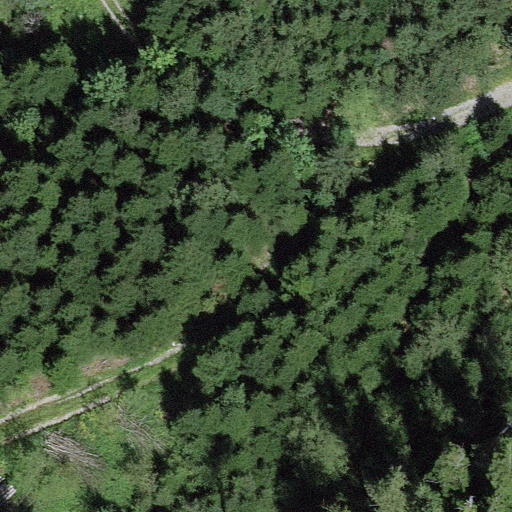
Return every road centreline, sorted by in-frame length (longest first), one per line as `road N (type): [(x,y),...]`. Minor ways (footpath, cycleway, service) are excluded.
road 1 (track): [(412,126),(342,222),(285,251),(225,325),(64,419),(0,432)]
road 2 (track): [(511,83),(412,126),(341,138),(256,123),(168,67),(116,0)]
